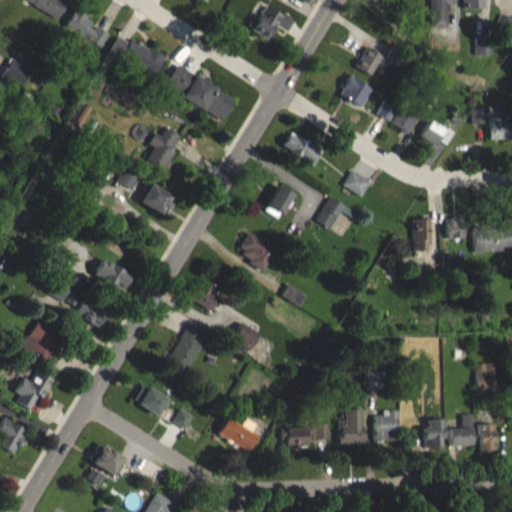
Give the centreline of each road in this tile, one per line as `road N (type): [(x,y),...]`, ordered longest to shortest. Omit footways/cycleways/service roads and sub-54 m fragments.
road 1 (tertiary): [(21,511),(331,0)]
road 2 (residential): [(91,391),(259,490),(511,479)]
road 3 (residential): [(139,0),(425,178),(511,174)]
